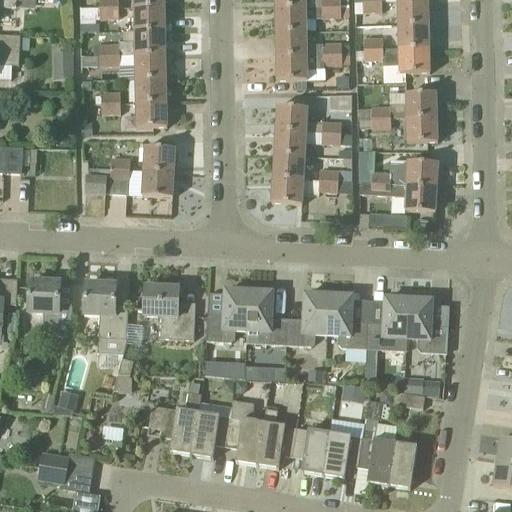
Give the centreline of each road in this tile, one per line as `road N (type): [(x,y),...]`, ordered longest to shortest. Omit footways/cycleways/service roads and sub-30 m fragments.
road 1 (residential): [(485,261),(224,247)]
road 2 (residential): [(485,261),(479,0)]
road 3 (residential): [(446,511),(485,261)]
road 4 (residential): [(224,247),(222,0)]
road 5 (residential): [(224,247),(0,236)]
road 6 (residential): [(291,511),(141,490),(124,495),(117,511)]
